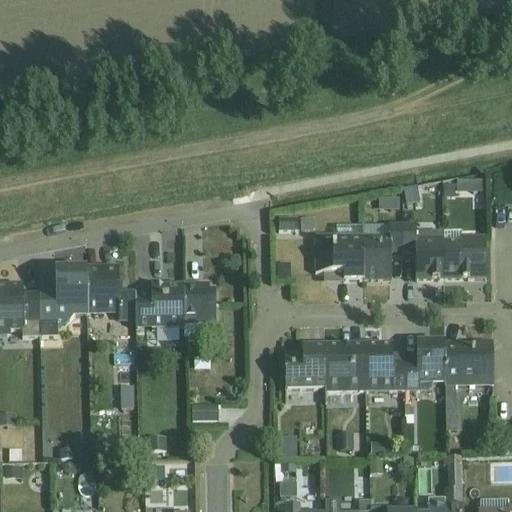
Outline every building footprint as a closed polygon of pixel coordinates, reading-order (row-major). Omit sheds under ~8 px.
[(468,189),(464,196),(480,205),(487,191),(480,186),(472,181),(468,189)] [(416,191),(404,193),(407,208),(419,206),(416,191)] [(313,223),(278,224),(279,236),(313,235),(313,223)] [(362,230),(363,285),(363,287),(392,287),(392,258),(403,258),(403,228),(388,228),(388,229),(362,230)] [(403,228),(403,258),(415,258),(416,286),(443,286),(443,284),(443,236),(416,236),(416,228),(403,228)] [(363,285),(362,230),(337,230),(337,240),(315,241),(315,278),(324,278),(326,278),(326,284),(343,284),(343,286),(345,286),(363,285)] [(443,236),(443,284),(486,284),(485,243),(462,243),(462,236),(443,236)] [(86,273),(87,320),(119,319),(119,327),(136,326),(135,297),(135,296),(121,296),(120,270),(86,271),(86,273)] [(39,297),(40,342),(57,342),(57,331),(65,331),(74,322),(87,322),(87,320),(86,273),(55,273),(55,297),(39,297)] [(326,278),(324,278),(324,288),(345,288),(345,286),(343,286),(343,284),(326,284),(326,278)] [(0,288),(0,339),(11,340),(10,336),(23,336),(23,342),(40,342),(39,297),(24,297),(24,289),(0,288)] [(135,297),(136,326),(136,335),(183,334),(183,289),(151,289),(151,298),(135,297)] [(183,289),(183,334),(184,341),(216,339),(215,297),(209,297),(209,289),(183,289)] [(405,358),(406,397),(432,396),(432,389),(445,388),(444,347),(417,347),(417,358),(405,358)] [(444,347),(445,388),(446,437),(461,437),(461,403),(454,403),(454,391),(492,391),(493,391),(492,347),(471,347),(471,350),(460,350),(460,347),(444,347)] [(324,349),(325,393),(325,398),(327,398),(327,406),(344,406),(344,397),(368,397),(366,348),(324,349)] [(385,348),(366,348),(368,397),(404,397),(406,397),(405,358),(393,358),(392,348),(385,348)] [(325,393),(324,349),(308,350),(309,360),(304,360),(304,356),(284,356),(285,394),(324,393),(325,393)] [(125,366),(125,350),(104,350),(104,366),(125,366)] [(135,392),(120,392),(121,414),(135,413),(135,392)] [(218,409),(192,410),(192,427),(218,426),(218,409)] [(16,418),(0,418),(0,430),(16,430),(16,418)] [(511,428),(501,429),(502,445),(511,444),(511,428)] [(353,437),(339,437),(340,455),(353,454),(353,437)] [(297,440),(278,441),(280,462),(296,462),(297,440)] [(166,441),(149,441),(148,456),(167,456),(166,441)] [(394,445),(371,446),(371,460),(394,460),(394,445)] [(22,453),(9,453),(9,465),(22,465),(22,453)] [(461,461),(442,461),(443,470),(447,469),(447,493),(462,493),(461,471),(461,461)] [(383,464),(370,464),(370,479),(383,479),(383,464)] [(295,470),(276,470),(277,487),(284,486),(284,477),(281,477),(281,476),(295,476),(295,470)] [(23,471),(5,471),(5,483),(23,483),(23,471)] [(150,472),(150,485),(165,485),(165,472),(150,472)] [(296,488),(279,488),(279,502),(296,502),(296,488)]
